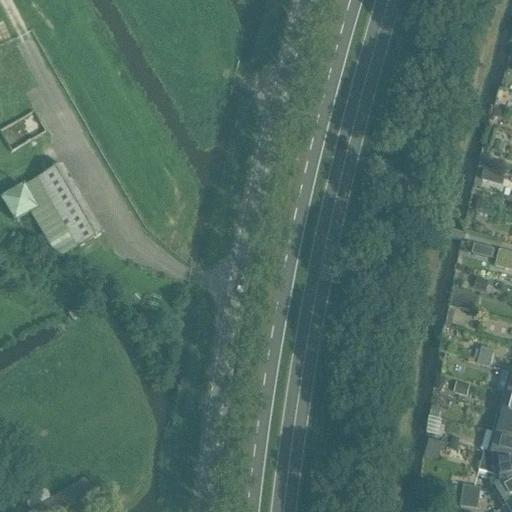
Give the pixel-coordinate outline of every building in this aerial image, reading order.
[(495,112),(492,119),(503,122),(505,115),(495,112)] [(496,145),(495,151),(502,153),(503,146),(496,145)] [(481,162),(479,169),(489,172),(490,165),(481,162)] [(59,167),(21,190),(35,212),(33,213),(27,216),(47,254),(50,256),(58,262),(60,261),(100,237),(59,167)] [(484,172),(482,182),(490,184),(492,174),(484,172)] [(20,190),(0,201),(0,211),(9,227),(24,218),(27,216),(33,213),(20,190)] [(477,202),(475,210),(485,212),(487,204),(477,202)] [(485,249),(483,259),(490,261),(493,251),(485,249)] [(499,252),(494,269),(511,273),(511,255),(499,252)] [(477,282),(474,291),(485,293),(487,285),(477,282)] [(479,357),(479,358),(491,362),(494,353),(481,350),(479,357)] [(468,360),(467,364),(489,370),(491,362),(479,358),(478,363),(468,360)] [(456,386),(454,395),(466,398),(468,389),(456,386)] [(511,399),(507,398),(501,418),(511,420),(511,399)] [(432,409),(430,418),(437,419),(439,410),(432,409)] [(511,420),(501,418),(496,437),(511,440),(511,420)] [(511,440),(496,437),(490,455),(511,461),(511,440)] [(484,453),(479,473),(494,477),(495,479),(489,480),(490,489),(496,488),(496,489),(511,480),(511,461),(490,455),(484,453)] [(83,480),(30,511),(77,511),(96,501),(83,480)] [(511,480),(496,489),(495,490),(506,508),(511,504),(511,480)] [(461,496),(459,509),(461,510),(477,511),(479,498),(480,491),(462,488),(461,496)] [(44,492),(23,504),(28,511),(49,500),(44,492)]
